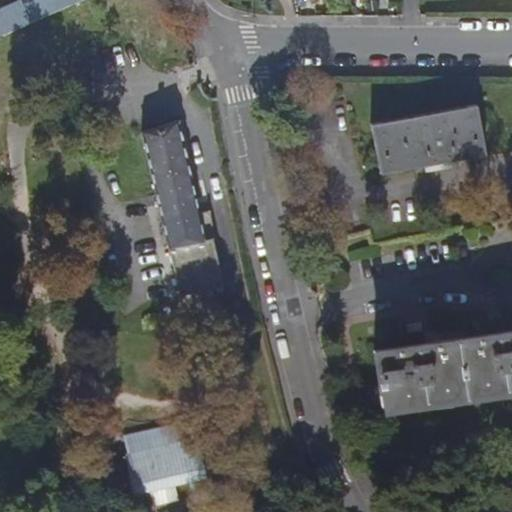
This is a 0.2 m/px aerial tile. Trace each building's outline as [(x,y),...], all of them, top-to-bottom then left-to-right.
[(44,0),(0,19),(0,36),(40,19),(83,0),(44,0)] [(370,124),(379,174),(485,154),(476,105),(370,124)] [(181,123),(144,135),(158,194),(189,331),(222,324),(215,291),(225,289),(214,243),(217,242),(212,213),(199,216),(181,123)] [(406,336),(407,348),(374,353),(372,353),(377,390),(380,389),(383,409),(511,390),(511,333),(502,335),(501,323),(486,325),(487,337),(423,346),(421,334),(406,336)] [(125,462),(134,499),(207,482),(202,464),(206,463),(205,459),(202,460),(198,443),(201,442),(200,440),(198,440),(197,438),(194,439),(190,424),(123,440),(127,456),(124,457),(125,459),(122,460),(123,462),(125,462)] [(31,484),(33,484),(35,483),(36,482),(37,480),(37,478),(36,477),(35,475),(33,475),(31,475),(29,475),(28,477),(27,479),(27,480),(28,482),(29,483),(31,484)]
